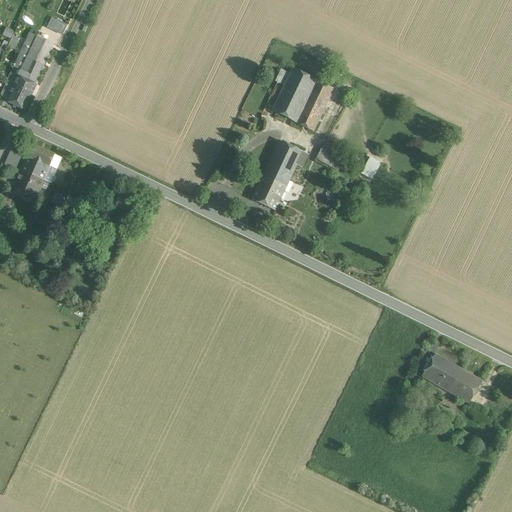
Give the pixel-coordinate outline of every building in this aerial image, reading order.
[(47,28),(64,34),(68,24),(51,17),(47,28)] [(9,29),(5,36),(11,39),(14,32),(9,29)] [(12,41),(24,47),(28,41),(15,34),(12,41)] [(28,41),(24,47),(31,50),(37,37),(31,34),(28,41)] [(54,44),(37,37),(31,50),(47,58),(54,44)] [(4,41),(1,48),(6,50),(9,43),(4,41)] [(24,47),(12,74),(18,77),(31,50),(24,47)] [(14,86),(13,87),(32,95),(37,85),(35,84),(47,58),(31,50),(18,77),(14,86)] [(333,88),(292,69),(290,74),(284,86),(272,112),(313,131),(333,88)] [(284,86),(290,74),(281,70),(275,82),(284,86)] [(18,77),(12,74),(11,76),(12,77),(12,79),(9,85),(14,86),(18,77)] [(32,95),(13,87),(6,102),(24,111),(32,95)] [(308,155),(279,141),(262,175),(287,187),(297,165),(302,168),(308,155)] [(325,142),(316,160),(320,162),(326,152),(331,155),(335,148),(331,146),(325,142)] [(56,158),(30,146),(25,158),(30,160),(24,174),(45,183),(56,158)] [(340,150),(335,148),(331,155),(326,152),(320,162),(331,168),(334,162),(340,150)] [(11,153),(6,164),(16,169),(21,157),(11,153)] [(370,157),(361,174),(372,180),(381,163),(370,157)] [(334,162),(331,168),(338,171),(341,165),(334,162)] [(45,183),(24,174),(16,189),(39,200),(45,183)] [(287,187),(262,175),(251,200),(275,211),(287,187)] [(16,199),(4,194),(0,203),(0,204),(11,209),(16,199)] [(482,381),(435,354),(422,377),(469,404),(482,381)]
